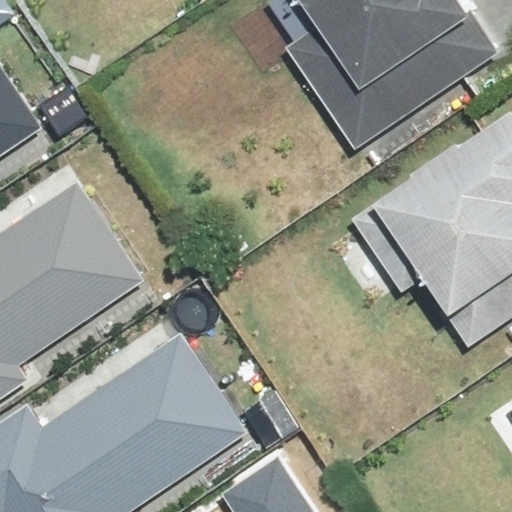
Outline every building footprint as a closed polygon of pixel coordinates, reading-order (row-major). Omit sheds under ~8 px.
[(293,0),(307,19),(259,52),(303,118),(457,15),(447,0),(293,0)] [(7,25),(0,29),(0,151),(62,112),(7,25)] [(511,325),(511,117),(505,107),(365,201),(468,355),(511,325)] [(98,182),(0,243),(0,401),(29,383),(13,357),(153,269),(98,182)] [(214,317),(54,418),(40,395),(0,419),(0,454),(36,511),(141,511),(129,493),(269,404),(214,317)] [(352,511),(307,443),(246,483),(265,511),(352,511)]
